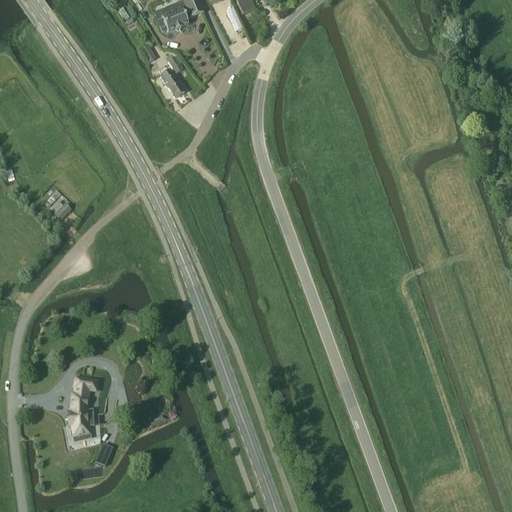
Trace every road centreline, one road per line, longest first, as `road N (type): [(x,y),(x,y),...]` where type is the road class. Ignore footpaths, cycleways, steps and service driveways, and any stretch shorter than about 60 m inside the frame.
road 1 (primary): [(276,511),(147,182),(28,0)]
road 2 (tertiary): [(391,511),(261,154),(258,92),(270,55)]
road 3 (unclassified): [(22,511),(11,397),(19,333),(33,303),(91,232),(135,196)]
road 4 (unclassified): [(191,149),(242,59),(270,55)]
